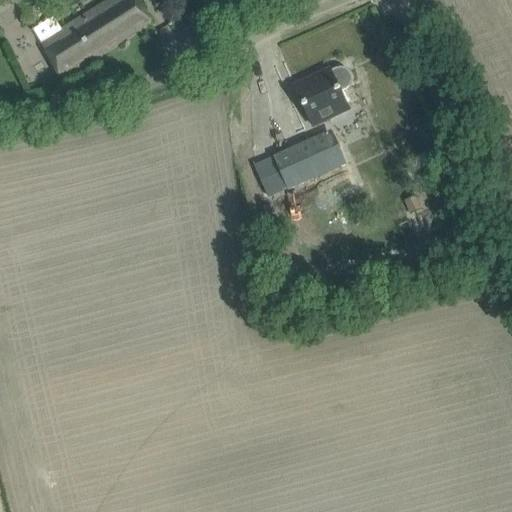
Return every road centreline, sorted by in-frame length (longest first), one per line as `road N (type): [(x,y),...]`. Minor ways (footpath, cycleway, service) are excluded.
road 1 (unclassified): [(0,130),(122,102),(358,0)]
road 2 (unclassified): [(511,247),(384,0)]
